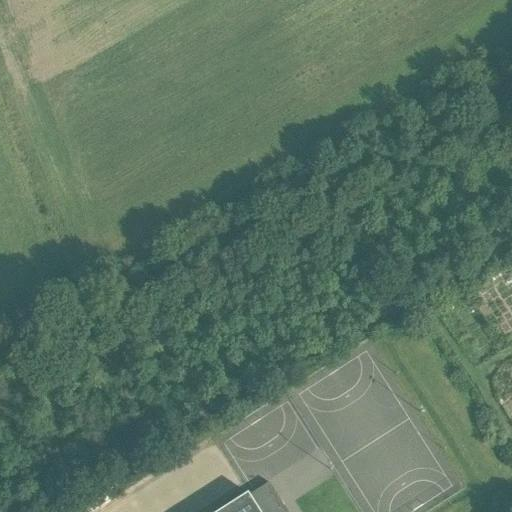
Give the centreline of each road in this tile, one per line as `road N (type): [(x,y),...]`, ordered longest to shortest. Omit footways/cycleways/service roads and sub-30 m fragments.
road 1 (track): [(511,81),(392,133),(201,261),(0,358)]
road 2 (track): [(511,240),(33,511)]
road 3 (track): [(387,311),(286,148)]
